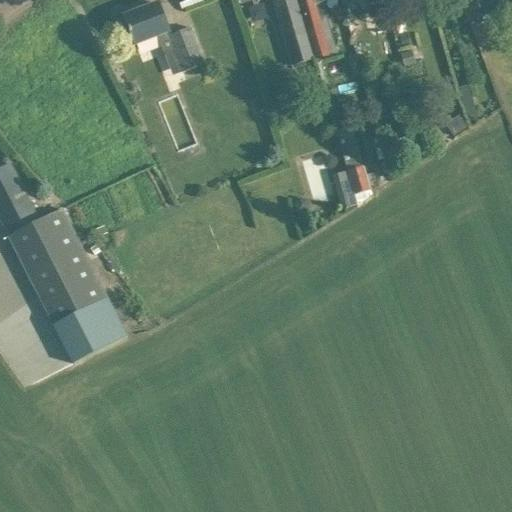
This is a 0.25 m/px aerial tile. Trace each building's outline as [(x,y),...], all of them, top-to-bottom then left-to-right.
[(308,36),(307,32),(297,0),(272,0),(285,42),(286,42),(290,56),(311,50),(306,36),(308,36)] [(297,0),(307,32),(321,27),(317,14),(318,13),(313,0),(297,0)] [(384,0),(367,0),(370,9),(385,4),(384,0)] [(466,0),(468,10),(505,2),(504,0),(466,0)] [(158,4),(125,17),(132,35),(136,44),(157,36),(165,56),(175,52),(183,73),(205,65),(190,28),(170,36),(165,23),(158,4)] [(407,35),(399,37),(402,47),(410,45),(407,35)] [(402,56),(404,65),(414,63),(412,54),(402,56)] [(353,130),(337,134),(355,198),(371,193),(353,130)] [(390,139),(380,142),(385,158),(394,155),(390,139)] [(0,217),(10,237),(11,236),(54,326),(73,364),(127,337),(107,298),(62,211),(61,209),(58,211),(40,221),(20,182),(10,164),(0,169),(0,217)] [(104,226),(89,232),(92,239),(107,233),(104,226)] [(95,245),(90,249),(95,255),(100,251),(95,245)]
